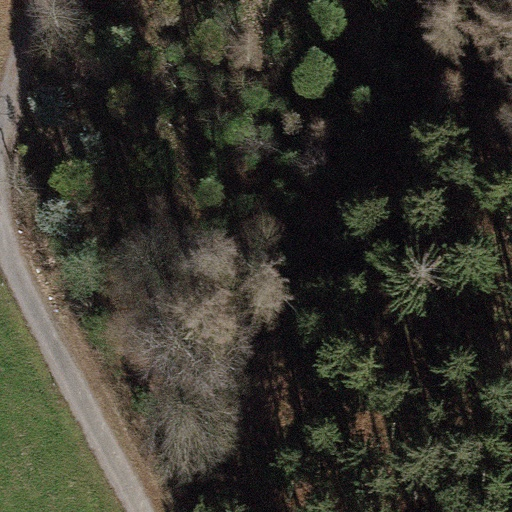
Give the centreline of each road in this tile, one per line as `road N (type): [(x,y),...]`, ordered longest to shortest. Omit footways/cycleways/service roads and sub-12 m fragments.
road 1 (track): [(163,511),(19,172)]
road 2 (track): [(58,0),(19,172)]
